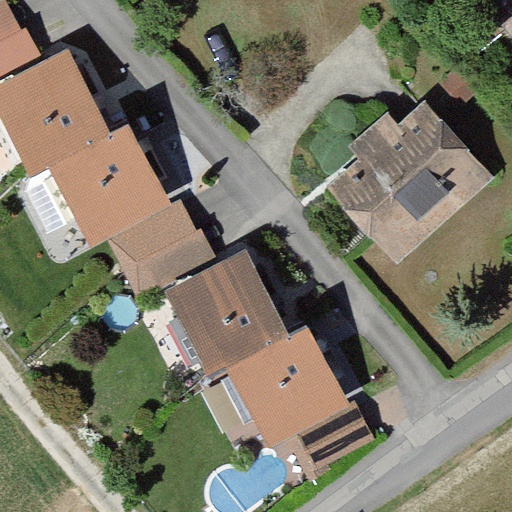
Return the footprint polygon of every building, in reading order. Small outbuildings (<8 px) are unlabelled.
[(511,14),(490,32),(511,58),(511,14)] [(52,135),(110,107),(70,26),(0,59),(0,83),(31,146),(52,135)] [(110,107),(52,135),(91,225),(174,189),(135,98),(110,107)] [(481,186),(409,106),(315,191),(387,271),(481,186)] [(294,306),(250,224),(170,267),(213,347),(230,338),(294,306)] [(311,297),(294,306),(230,338),(272,420),(352,379),(311,297)]
